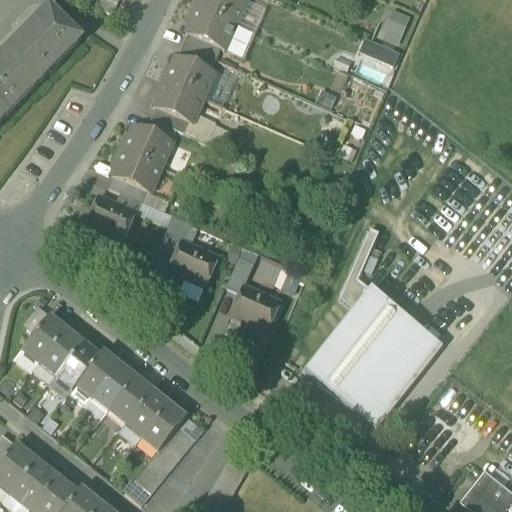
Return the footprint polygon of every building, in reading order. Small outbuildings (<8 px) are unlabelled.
[(94,0),(90,9),(111,19),(119,0),(94,0)] [(199,0),(196,0),(192,10),(235,29),(246,3),(243,2),(238,0),(201,0),(201,1),(199,0)] [(224,55),(235,29),(192,10),(187,22),(191,23),(185,38),(187,39),(220,53),(224,55)] [(390,11),(376,40),(394,48),(408,19),(390,11)] [(0,60),(0,125),(80,45),(47,13),(0,60)] [(187,39),(182,50),(215,64),(220,53),(187,39)] [(210,75),(215,64),(182,50),(177,61),(210,75)] [(165,73),(160,84),(203,103),(214,77),(210,75),(177,61),(175,60),(169,75),(165,73)] [(191,129),(203,103),(160,84),(155,95),(159,97),(153,112),(155,113),(188,127),(191,129)] [(150,123),(150,124),(175,135),(183,138),(188,127),(155,113),(150,123)] [(171,146),(175,135),(150,124),(145,135),(171,146)] [(123,142),(118,154),(161,172),(172,147),(171,146),(145,135),(133,129),(126,144),(123,142)] [(149,198),(161,172),(118,154),(113,165),(117,167),(110,181),(113,182),(146,197),(149,198)] [(108,193),(119,198),(141,208),(146,197),(113,182),(108,193)] [(136,219),(141,208),(119,198),(114,209),(134,218),(136,219)] [(84,231),(100,238),(116,245),(121,248),(134,218),(114,209),(97,201),(94,209),(93,208),(87,224),(84,231)] [(176,254),(180,246),(180,247),(188,229),(170,222),(159,247),(176,254)] [(338,303),(353,315),(369,294),(357,285),(377,239),(368,235),(338,303)] [(111,256),(116,245),(100,238),(95,249),(111,256)] [(167,276),(204,293),(217,263),(180,247),(180,246),(176,254),(170,269),(167,276)] [(224,292),(238,298),(242,291),(243,292),(252,270),(237,263),(224,292)] [(229,321),(266,337),(279,308),(243,292),(242,291),(238,298),(239,298),(232,314),(232,313),(229,321)] [(441,352),(369,294),(353,315),(306,374),(341,402),(338,406),(370,432),(374,428),(378,431),(441,352)] [(23,352),(40,366),(64,336),(47,322),(23,352)] [(40,366),(56,379),(81,349),(64,336),(40,366)] [(81,349),(56,379),(73,391),(77,388),(97,362),(81,349)] [(19,356),(37,370),(40,366),(23,352),(19,356)] [(77,388),(93,401),(118,370),(101,357),(97,362),(77,388)] [(56,379),(40,366),(37,370),(53,383),(56,379)] [(93,401),(110,414),(134,383),(118,370),(93,401)] [(64,403),(73,391),(56,379),(53,383),(48,390),(64,403)] [(110,414),(126,427),(151,397),(134,383),(110,414)] [(90,405),(93,401),(77,388),(73,391),(90,405)] [(126,427),(143,440),(167,410),(151,397),(126,427)] [(93,401),(90,405),(106,418),(110,414),(93,401)] [(184,423),(167,410),(143,440),(160,453),(165,447),(171,439),(178,431),(184,423)] [(110,414),(106,418),(123,431),(126,427),(110,414)] [(184,423),(178,431),(194,444),(201,436),(184,423)] [(126,427),(123,431),(140,444),(143,440),(126,427)] [(187,453),(194,444),(178,431),(171,439),(187,453)] [(181,460),(187,453),(171,439),(165,447),(181,460)] [(143,440),(140,444),(157,457),(158,455),(160,453),(143,440)] [(0,443),(0,466),(13,450),(2,441),(0,443)] [(175,468),(181,460),(165,447),(160,453),(158,455),(175,468)] [(0,466),(0,488),(11,497),(35,466),(13,450),(0,466)] [(233,453),(228,464),(246,474),(252,463),(233,453)] [(168,476),(175,468),(158,455),(157,457),(152,463),(168,476)] [(162,484),(168,476),(152,463),(146,471),(162,484)] [(228,464),(223,473),(240,483),(246,474),(228,464)] [(35,466),(11,497),(29,511),(32,511),(55,483),(35,466)] [(156,491),(162,484),(146,471),(139,478),(156,491)] [(223,473),(218,481),(235,492),(240,483),(223,473)] [(511,511),(511,500),(483,477),(458,508),(462,511),(511,511)] [(149,500),(156,491),(139,478),(133,487),(149,500)] [(218,481),(212,490),(230,500),(235,492),(218,481)] [(75,498),(55,483),(32,511),(65,511),(79,494),(79,493),(75,498)] [(0,495),(7,501),(11,497),(0,488),(0,495)] [(212,490),(207,499),(225,509),(230,500),(212,490)] [(98,511),(100,510),(79,494),(65,511),(98,511)] [(29,511),(11,497),(7,501),(3,507),(9,511),(29,511)] [(207,499),(202,508),(210,511),(223,511),(225,509),(207,499)]
